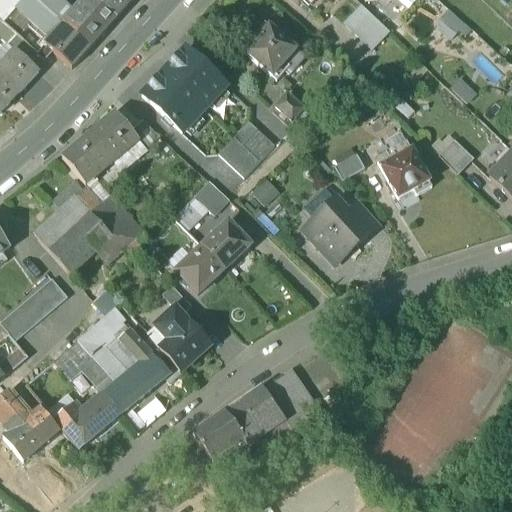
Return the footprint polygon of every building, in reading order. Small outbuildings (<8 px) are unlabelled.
[(0,0),(0,23),(3,26),(13,16),(18,10),(26,0),(0,0)] [(32,0),(26,0),(18,10),(47,36),(52,40),(63,28),(32,0)] [(54,0),(32,0),(63,28),(66,24),(59,18),(66,10),(64,9),(54,0)] [(66,24),(63,28),(89,52),(116,21),(93,0),(87,0),(74,14),(66,24)] [(93,0),(116,21),(134,0),(93,0)] [(289,0),(298,8),(305,0),(289,0)] [(66,10),(59,18),(66,24),(74,14),(66,7),(64,9),(66,10)] [(389,35),(360,7),(342,26),(371,54),(389,35)] [(452,12),(439,26),(458,45),(472,31),(452,12)] [(29,30),(13,16),(3,26),(15,37),(19,41),(29,30)] [(269,30),(265,26),(254,39),(258,43),(246,56),(276,83),(288,69),(292,72),(304,59),(270,29),(269,30)] [(45,47),(45,48),(71,72),(89,52),(63,28),(52,40),(45,47)] [(47,36),(40,43),(45,47),(52,40),(47,36)] [(19,41),(15,37),(6,47),(14,54),(15,53),(25,63),(33,54),(19,41)] [(25,63),(15,53),(14,54),(0,70),(0,77),(20,96),(39,75),(30,67),(38,58),(33,54),(25,63)] [(226,91),(185,53),(163,76),(204,114),(226,91)] [(204,114),(163,76),(141,99),(182,138),(204,114)] [(0,117),(20,96),(0,77),(0,117)] [(303,111),(286,96),(275,108),(292,123),(303,111)] [(115,117),(89,139),(112,166),(121,177),(147,156),(144,153),(138,145),(138,144),(130,134),(115,117)] [(142,124),(130,134),(138,144),(138,145),(144,153),(159,140),(142,124)] [(274,150),(248,125),(233,141),(259,166),(274,150)] [(89,139),(61,162),(85,189),(112,166),(89,139)] [(259,166),(233,141),(218,158),(243,183),(259,166)] [(455,142),(439,159),(457,177),(474,160),(455,142)] [(405,143),(386,154),(389,157),(376,164),(396,201),(412,192),(415,196),(430,188),(405,143)] [(511,155),(489,180),(511,201),(511,155)] [(356,157),(334,170),(341,183),(364,170),(356,157)] [(253,196),(265,210),(282,195),(270,181),(253,196)] [(75,185),(52,206),(60,217),(84,196),(75,185)] [(229,205),(209,186),(194,201),(213,221),(229,205)] [(60,217),(34,240),(49,256),(90,219),(101,208),(87,193),(84,196),(60,217)] [(143,236),(110,200),(101,208),(90,219),(112,242),(96,256),(107,269),(122,255),(136,242),(143,236)] [(335,203),(314,223),(345,257),(346,259),(368,239),(366,238),(346,215),(335,203)] [(378,227),(358,204),(346,215),(366,238),(378,227)] [(112,242),(90,219),(49,256),(70,279),(96,256),(112,242)] [(345,257),(314,223),(302,233),(333,268),(345,257)] [(226,227),(214,239),(210,235),(197,248),(223,275),(248,250),(226,227)] [(0,260),(10,254),(0,239),(0,260)] [(136,242),(122,255),(131,264),(144,251),(136,242)] [(197,248),(193,244),(190,247),(194,251),(183,261),(186,265),(174,277),(196,300),(223,275),(197,248)] [(167,265),(150,247),(140,258),(156,275),(167,265)] [(51,283),(0,327),(0,329),(7,339),(14,347),(67,302),(51,283)] [(191,311),(172,290),(162,300),(174,313),(175,313),(181,320),(191,311)] [(119,309),(106,294),(93,308),(105,321),(115,312),(119,309)] [(140,331),(129,320),(125,324),(115,312),(110,316),(125,332),(131,339),(140,331)] [(174,313),(155,330),(169,345),(159,354),(168,365),(179,377),(209,350),(181,320),(175,313),(174,313)] [(125,332),(110,316),(105,321),(99,326),(114,342),(118,339),(125,332)] [(99,326),(80,342),(100,355),(114,342),(99,326)] [(140,331),(131,339),(140,348),(148,340),(140,331)] [(124,383),(100,355),(91,363),(115,391),(103,401),(119,419),(168,379),(161,372),(151,361),(140,348),(131,339),(125,332),(118,339),(132,353),(129,356),(140,370),(124,383)] [(14,347),(7,339),(0,344),(0,350),(17,371),(27,362),(14,347)] [(100,355),(80,342),(76,346),(91,363),(100,355)] [(91,363),(76,346),(63,357),(75,370),(103,401),(115,391),(91,363)] [(168,365),(159,354),(151,361),(161,372),(168,365)] [(63,357),(23,390),(63,438),(80,422),(56,391),(75,370),(63,357)] [(299,374),(203,434),(226,472),(322,411),(299,374)] [(27,415),(8,393),(0,400),(0,401),(21,426),(28,420),(27,415)] [(0,401),(0,428),(7,437),(21,426),(0,401)] [(80,422),(63,438),(77,454),(119,419),(103,401),(80,422)] [(60,436),(39,411),(28,420),(21,426),(41,451),(60,436)] [(41,451),(21,426),(7,437),(2,442),(22,466),(41,451)]
